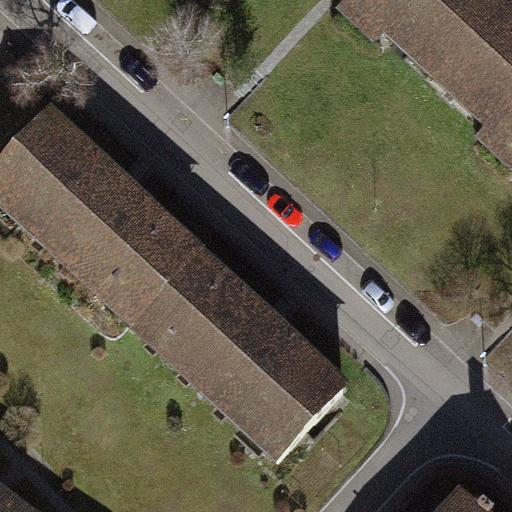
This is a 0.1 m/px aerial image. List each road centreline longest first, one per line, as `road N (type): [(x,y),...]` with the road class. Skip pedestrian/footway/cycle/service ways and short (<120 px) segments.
road 1 (residential): [(448,405),(21,0)]
road 2 (residential): [(350,511),(448,405)]
